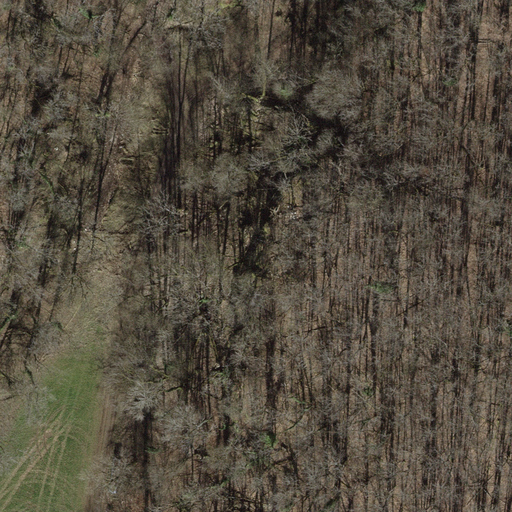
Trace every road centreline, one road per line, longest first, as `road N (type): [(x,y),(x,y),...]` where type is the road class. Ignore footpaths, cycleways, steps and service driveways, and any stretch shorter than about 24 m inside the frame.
road 1 (track): [(113,511),(127,372),(182,135)]
road 2 (track): [(182,135),(180,89),(154,28),(160,0)]
